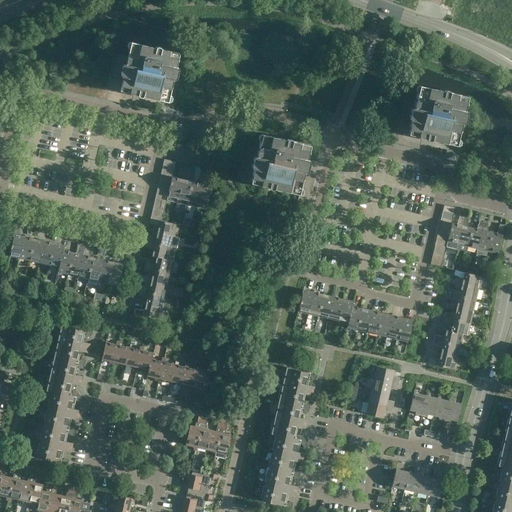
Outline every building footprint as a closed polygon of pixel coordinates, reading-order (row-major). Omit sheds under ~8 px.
[(114,53),(106,88),(109,89),(115,90),(121,91),(127,93),(133,94),(138,95),(139,97),(141,97),(143,96),(168,102),(173,80),(175,80),(176,79),(177,75),(176,74),(178,73),(178,70),(177,68),(176,67),(179,53),(176,53),(164,50),(161,49),(160,47),(157,47),(156,48),(131,42),(127,56),(114,53)] [(71,92),(74,80),(68,79),(66,91),(71,92)] [(77,93),(80,82),(74,80),(71,92),(77,93)] [(83,95),(86,83),(80,82),(77,93),(83,95)] [(89,96),(92,84),(86,83),(83,95),(89,96)] [(95,98),(98,86),(92,84),(89,96),(95,98)] [(404,134),(409,135),(415,136),(421,138),(425,139),(426,140),(429,141),(431,140),(456,146),(461,123),(463,123),(464,122),(465,119),(464,118),(464,117),(466,116),(466,113),(465,112),(465,111),(464,111),(466,102),(467,98),(467,97),(449,92),(448,91),(445,90),(443,91),(418,85),(417,91),(415,100),(401,97),(396,121),(393,131),(398,132),(404,134)] [(101,99),(104,87),(98,86),(95,98),(101,99)] [(109,89),(106,88),(104,87),(101,99),(107,100),(109,89)] [(113,102),(115,90),(109,89),(107,100),(113,102)] [(119,103),(121,91),(115,90),(113,102),(119,103)] [(124,104),(127,93),(121,91),(119,103),(124,104)] [(131,106),(133,94),(127,93),(124,104),(131,106)] [(383,141),(386,130),(380,128),(378,140),(383,141)] [(389,143),(392,131),(386,130),(383,141),(389,143)] [(395,144),(398,132),(393,131),(392,131),(389,143),(395,144)] [(401,145),(404,134),(398,132),(395,144),(401,145)] [(274,189),(299,194),(300,188),(302,182),(303,176),(304,172),(306,172),(307,171),(308,168),(307,166),(309,165),(309,162),(308,160),(307,160),(309,151),(310,145),(261,134),(258,148),(245,145),(236,180),(250,183),(268,187),(270,189),(272,190),(274,189)] [(407,147),(409,135),(404,134),(401,145),(407,147)] [(413,148),(415,136),(409,135),(407,147),(413,148)] [(418,149),(421,138),(415,136),(413,148),(418,149)] [(164,159),(163,166),(174,168),(175,162),(164,159)] [(172,174),(174,168),(163,166),(161,171),(172,174)] [(176,203),(184,169),(180,168),(179,174),(178,178),(172,177),(171,180),(170,186),(168,191),(167,197),(166,201),(176,203)] [(186,205),(192,182),(186,180),(187,176),(189,171),(184,169),(176,203),(186,205)] [(171,180),(172,177),(172,174),(161,171),(160,177),(171,180)] [(197,208),(204,174),(200,173),(199,178),(199,179),(198,183),(192,182),(186,205),(197,208)] [(209,175),(204,174),(197,208),(207,210),(212,186),(206,185),(207,180),(207,181),(209,175)] [(315,179),(303,176),(302,182),(313,185),(315,179)] [(170,186),(171,180),(160,177),(159,183),(170,186)] [(312,191),(313,185),(302,182),(300,188),(312,191)] [(168,191),(170,186),(159,183),(157,189),(168,191)] [(311,197),(312,191),(300,188),(299,194),(311,197)] [(167,197),(168,191),(157,189),(156,195),(167,197)] [(309,203),(311,197),(299,194),(298,200),(309,203)] [(166,203),(166,201),(167,197),(156,195),(155,201),(166,203)] [(308,209),(309,203),(298,200),(296,206),(308,209)] [(164,209),(166,203),(155,201),(153,207),(164,209)] [(444,205),(442,211),(453,214),(455,208),(444,205)] [(163,215),(164,209),(153,207),(152,212),(163,215)] [(452,220),(453,214),(442,211),(441,217),(452,220)] [(161,221),(163,215),(152,212),(150,218),(161,221)] [(457,244),(464,216),(459,215),(458,220),(459,220),(458,225),(451,223),(451,226),(449,232),(448,237),(447,243),(446,247),(456,249),(457,244)] [(467,247),(472,228),(466,226),(467,222),(468,217),(464,216),(457,244),(467,247)] [(451,223),(452,220),(441,217),(440,223),(451,226),(451,223)] [(180,225),(161,221),(150,218),(149,224),(154,225),(159,226),(157,233),(174,237),(177,225),(180,226),(180,225)] [(477,249),(484,220),(479,219),(478,224),(479,225),(478,229),(472,228),(467,247),(477,249)] [(487,251),(492,232),(486,231),(487,226),(488,221),(484,220),(477,249),(476,254),(486,256),(487,251)] [(449,232),(451,226),(440,223),(438,229),(449,232)] [(498,234),(492,232),(487,251),(497,254),(504,225),(499,224),(498,229),(499,229),(498,234)] [(448,237),(449,232),(438,229),(437,235),(448,237)] [(179,238),(174,237),(157,233),(156,240),(151,238),(146,237),(145,242),(176,250),(179,238)] [(19,258),(24,236),(14,234),(9,255),(19,258)] [(447,243),(448,237),(437,235),(436,241),(447,243)] [(29,260),(34,239),(24,236),(25,236),(24,236),(19,258),(29,260)] [(39,263),(44,240),(44,241),(34,239),(29,260),(39,263)] [(49,265),(54,243),(44,241),(45,240),(44,240),(39,263),(49,265)] [(446,247),(447,243),(436,241),(434,246),(445,249),(446,247)] [(174,261),(176,250),(145,242),(144,247),(149,249),(149,248),(154,249),(152,256),(169,260),(174,261)] [(64,246),(54,243),(49,265),(59,267),(58,272),(59,272),(64,250),(63,250),(64,246)] [(444,255),(445,249),(434,246),(433,252),(444,255)] [(68,274),(73,253),(64,250),(59,272),(68,274)] [(443,260),(444,255),(433,252),(431,258),(443,261),(443,260)] [(78,276),(83,254),(83,255),(77,254),(73,253),(68,274),(78,276)] [(88,279),(93,257),(83,255),(83,254),(78,276),(88,279)] [(174,261),(169,260),(152,256),(157,258),(155,264),(150,263),(151,263),(145,262),(144,267),(171,273),(174,261)] [(98,281),(103,259),(103,260),(97,258),(93,257),(88,279),(98,281)] [(441,267),(443,261),(431,258),(430,264),(441,267)] [(108,283),(113,262),(103,260),(103,259),(98,281),(108,283)] [(443,261),(441,267),(448,269),(450,261),(443,260),(443,261)] [(123,264),(113,262),(108,283),(118,286),(123,264)] [(168,285),(171,273),(144,267),(143,272),(148,273),(153,274),(151,281),(168,285)] [(463,278),(462,285),(478,289),(481,276),(455,270),(453,276),(458,277),(459,277),(463,278)] [(165,297),(168,285),(151,281),(150,288),(145,287),(145,286),(140,285),(139,290),(165,297)] [(475,300),(478,289),(462,285),(460,291),(455,290),(456,290),(450,289),(449,294),(475,300)] [(65,286),(63,292),(74,295),(75,288),(65,286)] [(163,308),(165,297),(139,290),(138,295),(143,297),(143,296),(147,297),(146,304),(163,308)] [(308,313),(313,291),(312,292),(302,290),(298,311),(308,313)] [(318,316),(323,294),(313,292),(313,291),(308,313),(318,316)] [(328,318),(333,296),(332,297),(323,294),(318,316),(328,318)] [(473,312),(475,300),(449,294),(448,299),(453,300),(458,301),(456,308),(473,312)] [(338,321),(343,299),(333,297),(333,296),(328,318),(338,321)] [(353,301),(343,299),(338,321),(347,323),(346,327),(347,328),(352,306),(353,301)] [(178,300),(176,307),(184,309),(186,302),(178,300)] [(160,319),(163,308),(146,304),(144,311),(140,310),(135,308),(133,314),(163,321),(163,320),(160,319)] [(357,330),(362,308),(358,307),(352,306),(347,328),(357,330)] [(366,332),(372,310),(371,310),(365,309),(362,308),(357,330),(366,332)] [(470,324),(473,312),(456,308),(455,315),(450,313),(445,312),(443,318),(470,324)] [(376,334),(381,313),(372,310),(366,332),(376,334)] [(386,337),(391,314),(391,315),(381,313),(376,334),(386,337)] [(396,339),(401,318),(392,315),(392,314),(391,314),(386,337),(396,339)] [(412,320),(401,318),(396,339),(407,341),(412,320)] [(467,335),(470,324),(443,318),(442,322),(447,324),(448,323),(452,324),(451,331),(446,330),(462,334),(463,334),(467,335)] [(90,344),(83,342),(85,332),(86,335),(91,336),(92,331),(61,324),(60,329),(53,357),(75,362),(78,363),(84,365),(85,360),(81,359),(78,361),(80,351),(87,353),(90,344)] [(460,346),(462,334),(446,330),(444,337),(440,336),(434,334),(433,340),(460,346)] [(457,358),(460,346),(433,340),(432,345),(437,346),(442,347),(441,354),(457,358)] [(113,365),(118,342),(116,341),(115,345),(105,342),(101,359),(109,361),(108,364),(113,365)] [(125,365),(129,348),(119,345),(120,342),(118,342),(113,365),(117,366),(118,363),(125,365)] [(136,371),(142,347),(139,347),(139,350),(129,348),(125,365),(132,366),(132,370),(136,371)] [(148,370),(151,359),(153,353),(143,351),(143,348),(142,347),(136,371),(141,372),(141,368),(148,370)] [(455,369),(457,358),(441,354),(439,361),(434,360),(434,359),(429,358),(428,364),(458,371),(458,370),(455,369)] [(78,363),(75,362),(53,357),(46,390),(52,392),(73,397),(76,397),(76,398),(82,399),(77,393),(74,392),(70,394),(73,384),(80,386),(82,377),(75,375),(77,365),(79,368),(83,369),(84,365),(78,363)] [(158,382),(163,358),(162,358),(161,361),(151,359),(148,370),(147,376),(154,377),(154,381),(158,382)] [(170,381),(174,364),(165,362),(166,359),(163,358),(158,382),(163,383),(164,380),(170,381)] [(181,387),(187,364),(185,363),(184,367),(174,364),(170,381),(178,383),(177,386),(181,387)] [(194,387),(198,370),(188,368),(189,364),(187,364),(181,387),(186,388),(187,385),(194,387)] [(392,378),(394,370),(377,366),(374,377),(371,377),(371,378),(398,384),(399,378),(395,377),(395,378),(392,378)] [(286,367),(278,400),(300,405),(309,408),(310,403),(306,402),(303,404),(305,394),(312,396),(314,387),(307,385),(310,376),(311,379),(316,380),(317,375),(286,367)] [(208,372),(198,370),(194,387),(201,388),(200,392),(205,393),(211,370),(208,369),(208,372)] [(397,390),(398,384),(371,378),(371,379),(374,380),(371,390),(388,394),(390,387),(393,388),(392,389),(397,390)] [(0,401),(8,404),(13,384),(2,382),(0,392),(0,401)] [(387,401),(388,394),(371,390),(369,401),(366,400),(366,401),(393,408),(394,401),(390,401),(389,402),(387,401)] [(73,397),(52,392),(44,424),(65,429),(68,430),(75,431),(76,427),(72,426),(69,428),(71,418),(78,420),(80,411),(73,409),(75,400),(77,403),(81,403),(82,400),(82,399),(76,398),(76,397),(73,397)] [(421,416),(426,396),(413,393),(409,410),(417,412),(416,414),(415,414),(415,415),(421,416)] [(434,415),(437,398),(426,396),(421,416),(427,417),(426,417),(426,414),(434,415)] [(445,421),(449,401),(437,398),(434,415),(440,417),(440,420),(438,419),(438,420),(445,421)] [(309,408),(300,405),(278,400),(271,434),(276,435),(298,440),(301,440),(301,441),(306,442),(303,436),(299,435),(296,436),(298,427),(305,429),(307,420),(300,418),(302,408),(304,411),(308,412),(309,408)] [(391,413),(393,408),(366,401),(365,402),(368,403),(366,414),(383,418),(384,410),(387,411),(387,412),(391,413)] [(461,404),(449,401),(445,421),(450,423),(450,422),(449,422),(450,419),(457,421),(461,404)] [(195,450),(200,428),(201,423),(197,422),(196,427),(190,425),(185,445),(194,447),(193,450),(195,450)] [(206,449),(210,430),(205,429),(206,425),(201,424),(201,423),(200,428),(195,450),(197,451),(198,448),(206,449)] [(68,430),(65,429),(44,424),(36,457),(67,465),(68,460),(64,459),(61,460),(63,451),(70,453),(73,443),(66,442),(68,432),(70,435),(74,436),(75,431),(68,430)] [(215,455),(220,433),(221,428),(217,427),(216,431),(210,430),(206,449),(214,451),(213,455),(215,455)] [(221,428),(220,433),(215,455),(215,456),(225,459),(231,435),(225,434),(226,429),(221,428)] [(511,434),(505,433),(498,466),(504,467),(511,469),(511,434)] [(298,440),(276,435),(269,468),(290,473),(293,473),(300,475),(301,470),(297,469),(294,471),(296,461),(303,463),(305,454),(298,452),(300,443),(302,446),(306,447),(307,443),(306,442),(301,441),(301,440),(298,440)] [(404,489),(408,472),(401,470),(401,468),(403,468),(404,464),(397,462),(391,489),(393,490),(393,487),(404,489)] [(415,495),(421,468),(415,466),(414,471),(416,471),(415,474),(408,472),(404,489),(414,492),(414,494),(415,495)] [(511,469),(504,467),(496,500),(511,503),(511,469)] [(290,473),(269,468),(261,501),(292,508),(293,503),(289,502),(286,504),(288,494),(295,496),(297,487),(290,485),(293,475),(294,478),(299,479),(300,475),(293,473),(290,473)] [(427,494),(431,478),(424,476),(425,473),(426,474),(427,469),(421,468),(415,495),(416,495),(417,492),(427,494)] [(188,476),(187,481),(209,486),(211,477),(216,479),(217,475),(192,469),(191,477),(189,477),(189,476),(188,476)] [(438,479),(431,478),(427,494),(438,497),(437,500),(439,500),(445,473),(439,472),(438,476),(439,476),(438,479)] [(18,499),(23,480),(17,479),(18,474),(14,473),(13,478),(7,500),(9,500),(10,497),(18,499)] [(7,500),(13,478),(3,475),(0,486),(0,494),(6,496),(6,500),(7,500)] [(27,505),(33,482),(34,478),(29,477),(28,481),(23,480),(18,499),(26,501),(26,504),(27,505)] [(98,490),(99,486),(101,479),(95,478),(93,489),(98,490)] [(207,494),(209,486),(187,481),(186,486),(187,486),(187,485),(189,486),(187,493),(212,499),(213,495),(207,494)] [(38,504),(42,484),(33,482),(27,505),(29,505),(30,502),(38,504)] [(46,511),(51,493),(52,488),(48,487),(47,492),(42,490),(43,485),(42,484),(38,504),(36,510),(45,511),(44,511),(46,511)] [(67,511),(71,497),(72,493),(68,492),(67,496),(61,495),(56,511),(67,511)] [(56,511),(61,495),(51,493),(46,511),(56,511)] [(72,493),(71,497),(67,511),(78,511),(81,500),(75,498),(76,494),(72,493)] [(211,502),(212,499),(187,493),(185,500),(183,500),(184,499),(183,499),(182,504),(203,509),(205,501),(211,502)] [(109,504),(109,506),(132,511),(132,510),(130,506),(132,498),(115,494),(113,504),(109,504)] [(389,498),(378,496),(376,501),(388,504),(389,498)] [(89,511),(90,501),(81,500),(81,510),(89,511)] [(511,511),(511,503),(496,500),(493,511),(511,511)]
